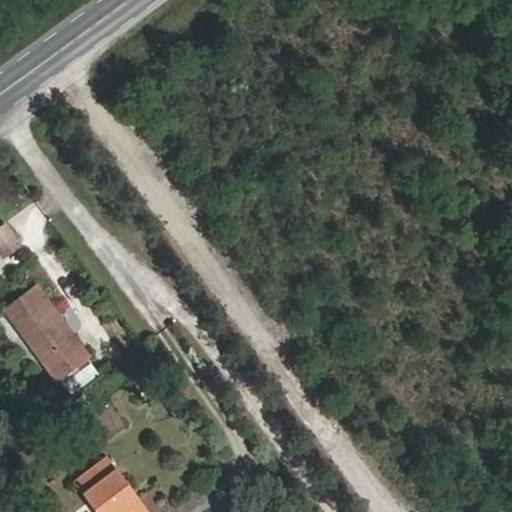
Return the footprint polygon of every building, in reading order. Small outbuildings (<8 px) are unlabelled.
[(22,239),(9,218),(0,223),(0,236),(8,248),(22,239)] [(37,332),(61,314),(35,277),(4,300),(19,324),(28,319),(37,332)] [(48,349),(74,332),(61,314),(37,332),(48,349)] [(19,324),(28,338),(37,332),(28,319),(19,324)] [(39,355),(48,349),(37,332),(28,338),(39,355)] [(99,445),(64,470),(94,511),(132,511),(111,482),(121,475),(99,445)] [(146,511),(121,475),(111,482),(132,511),(146,511)]
